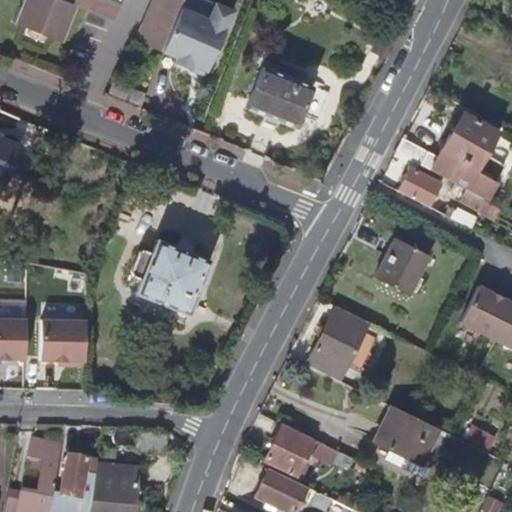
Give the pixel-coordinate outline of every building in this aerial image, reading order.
[(21,0),(13,21),(31,29),(33,26),(41,30),(40,32),(58,40),(77,2),(74,0),(21,0)] [(184,0),(153,0),(137,38),(142,41),(164,51),(182,6),(184,0)] [(395,0),(414,10),(419,0),(395,0)] [(209,69),(234,9),(216,1),(209,17),(182,6),(164,51),(179,57),(177,61),(193,68),(195,63),(209,69)] [(388,58),(401,34),(386,26),(372,49),(388,58)] [(177,61),(179,57),(164,51),(160,59),(175,66),(177,61)] [(209,69),(195,63),(193,68),(207,74),(209,69)] [(297,128),(314,86),(264,66),(246,108),(297,128)] [(128,103),(134,90),(111,81),(105,94),(128,103)] [(486,154),(497,133),(461,112),(436,157),(403,138),(395,152),(465,189),(482,198),(501,163),(486,154)] [(0,126),(0,191),(7,194),(27,136),(0,126)] [(429,207),(441,184),(410,167),(398,192),(429,207)] [(482,198),(465,189),(458,201),(493,221),(500,209),(482,198)] [(476,219),(454,208),(449,217),(470,229),(476,219)] [(189,313),(211,260),(157,238),(152,252),(142,247),(137,250),(129,269),(131,274),(141,278),(135,292),(189,313)] [(412,296),(431,257),(395,238),(374,276),(412,296)] [(511,296),(501,291),(499,297),(487,291),(478,286),(460,322),(511,349),(511,296)] [(499,297),(501,291),(490,286),(487,291),(499,297)] [(340,380),(368,323),(335,307),(306,364),(340,380)] [(26,317),(0,316),(0,356),(25,357),(26,317)] [(85,318),(41,318),(41,357),(57,358),(68,358),(68,363),(84,363),(85,318)] [(511,394),(495,386),(490,397),(505,405),(511,394)] [(422,464),(439,429),(408,414),(391,405),(374,440),(390,448),(422,464)] [(296,475),(314,439),(281,423),(264,459),(296,475)] [(168,449),(169,433),(138,432),(138,447),(168,449)] [(48,511),(52,494),(61,446),(30,439),(27,458),(43,461),(36,493),(21,491),(16,511),(48,511)] [(353,458),(319,442),(313,455),(347,470),(353,458)] [(422,464),(390,448),(385,457),(422,475),(427,466),(422,464)] [(96,463),(97,462),(68,457),(60,495),(52,494),(48,511),(87,511),(89,505),(96,463)] [(133,511),(137,467),(96,463),(89,505),(101,506),(100,511),(133,511)] [(289,511),(293,511),(306,486),(268,468),(255,495),(289,511)] [(16,511),(21,491),(8,489),(4,511),(16,511)] [(316,492),(311,503),(328,511),(358,511),(316,492)]
